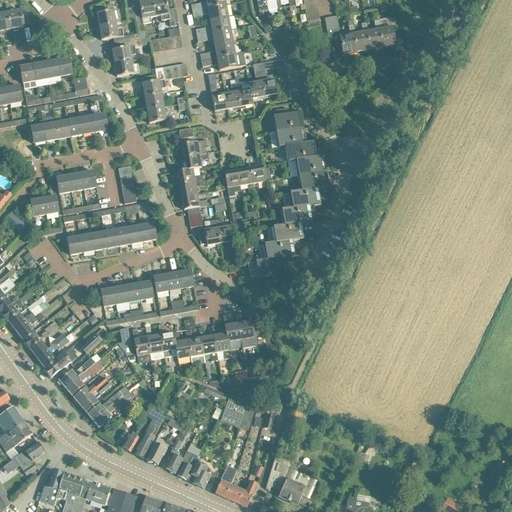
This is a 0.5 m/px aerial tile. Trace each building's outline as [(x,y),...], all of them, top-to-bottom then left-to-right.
[(165,0),(156,0),(153,1),(155,17),(161,17),(162,21),(169,20),(170,28),(177,27),(174,12),(174,10),(168,10),(165,0)] [(192,12),(226,6),(224,0),(206,0),(207,3),(191,6),(192,12)] [(256,0),(259,13),(277,10),(275,1),(276,1),(276,0),(256,0)] [(136,18),(136,21),(138,33),(145,32),(144,25),(151,23),(150,18),(155,17),(153,1),(139,3),(142,17),(136,18)] [(304,5),(305,11),(318,8),(316,3),(304,5)] [(11,13),(8,14),(11,30),(13,30),(13,32),(19,31),(19,29),(24,28),(23,23),(29,22),(27,8),(24,6),(20,7),(21,11),(11,13)] [(209,15),(210,21),(228,18),(226,6),(192,12),(193,18),(209,15)] [(128,23),(136,21),(136,18),(134,8),(126,10),(128,23)] [(305,11),(306,17),(319,14),(318,8),(305,11)] [(97,15),(99,27),(116,25),(121,24),(120,21),(119,11),(97,15)] [(8,14),(0,14),(0,34),(7,33),(6,31),(7,31),(11,30),(8,14)] [(306,17),(307,23),(320,20),(319,14),(306,17)] [(196,31),(197,36),(230,30),(228,18),(210,21),(211,28),(196,31)] [(325,19),(329,42),(335,41),(333,34),(333,31),(331,18),(325,19)] [(391,19),(379,22),(380,30),(379,31),(382,49),(395,46),(392,29),(393,28),(391,19)] [(376,31),(368,32),(366,33),(370,51),(382,49),(379,31),(380,30),(379,22),(374,22),(376,31)] [(266,24),(262,28),(267,35),(272,31),(266,24)] [(363,33),(355,35),(353,35),(357,53),(370,51),(366,33),(368,32),(366,24),(362,25),(363,33)] [(116,25),(99,27),(101,41),(111,40),(113,40),(114,45),(121,44),(124,43),(140,40),(138,34),(123,37),(122,29),(117,30),(116,25)] [(349,27),(351,36),(340,38),(343,56),(357,53),(353,35),(355,35),(353,26),(349,27)] [(215,46),(235,42),(232,42),(231,36),(236,36),(237,34),(236,29),(230,30),(197,36),(198,43),(214,40),(215,46)] [(174,37),(177,50),(183,49),(180,36),(174,37)] [(168,38),(171,51),(177,50),(174,37),(168,38)] [(163,40),(165,52),(171,51),(168,38),(163,40)] [(122,49),(112,51),(115,64),(131,61),(130,56),(135,55),(134,47),(141,46),(140,40),(124,43),(125,49),(122,49)] [(157,41),(159,53),(165,52),(163,40),(157,41)] [(151,42),(153,54),(159,53),(157,41),(151,42)] [(201,62),(235,56),(233,44),(236,44),(235,42),(215,46),(216,53),(200,55),(201,62)] [(218,65),(219,71),(246,67),(243,54),(235,56),(201,62),(203,68),(218,65)] [(69,59),(57,61),(60,77),(72,75),(69,59)] [(57,61),(45,64),(48,80),(60,77),(57,61)] [(131,61),(115,64),(117,77),(139,74),(137,66),(132,67),(131,61)] [(264,64),(258,65),(264,98),(277,95),(274,80),(274,78),(273,75),(266,77),(265,71),(271,70),(270,63),(264,64)] [(35,82),(48,80),(45,64),(32,66),(35,82)] [(185,65),(178,66),(180,78),(188,77),(185,65)] [(250,91),(252,100),(264,98),(258,65),(253,66),(256,83),(249,85),(250,91)] [(23,84),(35,82),(32,66),(20,68),(23,84)] [(178,66),(170,67),(173,80),(180,78),(178,66)] [(170,67),(163,69),(165,81),(173,80),(170,67)] [(155,70),(158,82),(164,81),(165,81),(163,69),(155,70)] [(73,80),(74,86),(86,84),(85,78),(73,80)] [(184,87),(183,79),(175,80),(177,88),(178,87),(178,88),(184,87)] [(142,85),(144,98),(166,94),(164,81),(158,82),(142,85)] [(225,95),(227,111),(240,108),(235,81),(230,82),(232,94),(225,95)] [(235,81),(240,108),(253,106),(252,100),(250,91),(249,85),(250,91),(243,92),(241,83),(236,84),(236,81),(235,81)] [(210,89),(215,113),(227,111),(225,95),(218,96),(215,84),(210,85),(211,89),(210,89)] [(7,89),(10,105),(22,103),(19,87),(7,89)] [(0,90),(0,106),(10,105),(7,89),(0,90)] [(75,92),(76,93),(76,98),(88,96),(87,89),(75,92)] [(47,99),(39,100),(39,105),(52,102),(51,98),(51,94),(46,95),(47,99)] [(166,94),(144,98),(147,111),(164,108),(163,104),(168,103),(167,99),(166,94)] [(25,97),(27,107),(39,105),(39,100),(38,97),(34,98),(33,95),(25,97)] [(164,108),(147,111),(149,124),(171,120),(170,113),(169,107),(164,108)] [(276,117),(272,118),(275,133),(303,128),(301,113),(288,115),(287,109),(275,111),(276,117)] [(92,117),(95,133),(108,131),(105,115),(92,117)] [(80,120),(83,136),(95,133),(92,117),(80,120)] [(68,122),(71,138),(83,136),(80,120),(68,122)] [(56,124),(59,140),(71,138),(68,122),(56,124)] [(43,126),(46,142),(59,140),(56,124),(43,126)] [(31,129),(34,145),(46,142),(43,126),(31,129)] [(277,148),(306,143),(303,128),(275,133),(270,134),(272,149),(277,148)] [(192,129),(179,132),(181,140),(193,137),(192,129)] [(182,146),(184,159),(206,155),(205,150),(207,149),(205,142),(182,146)] [(306,143),(277,148),(277,149),(280,164),(295,162),(316,158),(315,150),(308,151),(306,143)] [(184,159),(186,171),(193,170),(201,169),(200,162),(209,160),(208,158),(212,158),(212,154),(206,155),(184,159)] [(295,162),(297,176),(326,171),(325,164),(318,165),(316,158),(295,162)] [(118,170),(119,177),(131,174),(130,167),(118,170)] [(263,167),(250,169),(254,193),(255,193),(259,192),(258,184),(266,183),(265,182),(265,177),(263,167)] [(17,169),(14,172),(14,177),(20,182),(25,176),(17,169)] [(250,169),(237,172),(240,187),(247,186),(248,194),(254,193),(250,169)] [(177,173),(180,185),(203,181),(202,176),(194,177),(193,170),(186,171),(177,173)] [(326,171),(297,176),(300,192),(318,189),(329,187),(328,179),(326,171)] [(94,172),(81,175),(84,191),(96,189),(94,172)] [(233,188),(240,187),(237,172),(224,174),(229,198),(234,197),(233,188)] [(119,177),(121,184),(133,182),(131,174),(119,177)] [(81,175),(69,177),(72,193),(84,191),(81,175)] [(69,177),(56,179),(59,195),(72,193),(69,177)] [(180,185),(182,198),(197,195),(196,188),(204,187),(203,181),(180,185)] [(121,184),(122,191),(134,189),(133,182),(121,184)] [(122,191),(123,198),(135,196),(134,189),(122,191)] [(300,192),(289,194),(292,210),(309,206),(309,205),(320,203),(319,196),(318,189),(300,192)] [(0,212),(1,212),(12,196),(6,192),(2,197),(0,195),(0,212)] [(187,210),(188,216),(200,214),(199,208),(208,207),(207,201),(198,203),(197,195),(182,198),(184,211),(187,210)] [(123,198),(125,205),(136,203),(135,196),(123,198)] [(56,197),(43,200),(46,216),(58,213),(56,197)] [(46,216),(43,200),(31,202),(33,218),(46,216)] [(137,206),(139,214),(151,212),(150,204),(137,206)] [(126,213),(125,213),(127,220),(132,219),(131,215),(139,214),(137,206),(125,208),(126,213)] [(292,210),(281,212),(283,226),(300,223),(301,224),(312,222),(311,219),(310,212),(309,206),(292,210)] [(28,228),(13,211),(8,216),(7,217),(17,226),(24,231),(28,228)] [(188,216),(189,222),(201,220),(200,214),(188,216)] [(189,222),(190,229),(203,227),(201,220),(189,222)] [(221,220),(215,221),(220,245),(233,242),(230,227),(223,228),(221,220)] [(204,229),(198,230),(201,246),(207,245),(207,247),(220,245),(215,221),(210,222),(212,230),(205,232),(204,229)] [(283,226),(272,228),(275,243),(292,241),(303,239),(303,235),(301,228),(301,224),(300,223),(283,226)] [(241,224),(234,225),(236,234),(243,232),(241,224)] [(153,225),(141,227),(144,243),(156,241),(153,225)] [(141,227),(129,229),(132,245),(144,243),(141,227)] [(129,229),(116,231),(119,247),(132,245),(129,229)] [(116,231),(104,234),(107,250),(119,247),(116,231)] [(104,234),(92,236),(95,252),(107,250),(104,234)] [(92,236),(80,238),(82,254),(95,252),(92,236)] [(67,240),(68,246),(70,256),(82,254),(80,238),(67,240)] [(241,239),(236,245),(242,249),(246,243),(241,239)] [(275,243),(263,245),(264,251),(266,261),(283,258),(295,256),(294,252),(292,244),(292,241),(275,243)] [(255,263),(248,264),(251,279),(257,278),(286,273),(285,268),(284,261),(283,258),(266,261),(255,263)] [(0,286),(1,286),(10,278),(16,273),(8,264),(5,267),(10,272),(0,280),(0,286)] [(191,272),(178,274),(181,290),(194,288),(191,272)] [(178,274),(166,276),(169,292),(181,290),(178,274)] [(153,278),(155,288),(156,294),(169,292),(166,276),(153,278)] [(10,278),(0,286),(0,302),(5,298),(0,291),(0,289),(3,288),(4,289),(8,286),(13,282),(10,278)] [(150,283),(138,285),(141,301),(153,299),(150,283)] [(138,285),(125,287),(128,303),(141,301),(138,285)] [(125,287),(113,290),(116,306),(128,303),(125,287)] [(101,292),(102,302),(104,308),(116,306),(113,290),(101,292)] [(0,302),(0,314),(0,315),(19,300),(26,294),(24,291),(12,300),(13,302),(10,305),(5,298),(0,302)] [(8,322),(9,323),(20,314),(19,314),(18,314),(13,308),(16,306),(18,307),(22,304),(22,305),(32,298),(28,293),(27,295),(26,294),(19,300),(15,304),(11,306),(0,315),(7,323),(8,322)] [(9,323),(16,333),(28,324),(31,322),(36,318),(35,317),(49,306),(45,301),(46,300),(43,297),(34,304),(28,309),(32,314),(28,317),(27,316),(24,319),(20,314),(9,323)] [(171,307),(172,311),(173,315),(185,313),(184,309),(184,304),(171,307)] [(130,314),(132,323),(144,320),(143,316),(142,316),(142,312),(130,314)] [(41,313),(36,317),(40,322),(45,318),(41,313)] [(118,320),(119,325),(132,323),(130,314),(123,316),(124,319),(118,320)] [(241,314),(236,315),(238,324),(241,341),(242,348),(258,345),(256,338),(260,338),(258,323),(251,324),(251,322),(243,323),(241,314)] [(223,317),(226,335),(228,343),(241,341),(238,324),(230,326),(228,316),(223,317)] [(89,322),(93,327),(98,322),(94,318),(89,322)] [(29,351),(30,351),(41,342),(59,328),(55,322),(44,330),(46,332),(42,336),(43,337),(40,340),(34,332),(23,341),(23,342),(29,351)] [(23,341),(34,332),(28,324),(16,333),(23,341)] [(171,351),(176,350),(173,334),(165,335),(163,325),(158,326),(160,336),(164,359),(172,357),(171,351)] [(211,327),(213,337),(218,362),(231,359),(228,343),(226,335),(218,336),(216,326),(211,327)] [(151,361),(164,359),(160,336),(152,338),(150,328),(145,329),(147,338),(150,355),(151,361)] [(199,329),(200,339),(203,356),(210,355),(211,363),(218,362),(213,337),(205,338),(203,328),(199,329)] [(127,329),(119,331),(121,344),(117,345),(126,357),(132,356),(127,329)] [(96,336),(101,342),(107,336),(102,330),(96,336)] [(137,330),(132,331),(138,365),(150,362),(149,355),(150,355),(147,338),(139,340),(137,330)] [(190,358),(192,366),(205,364),(203,356),(200,339),(192,340),(191,331),(186,331),(187,341),(190,358)] [(178,360),(190,358),(187,341),(179,343),(178,333),(173,334),(176,350),(178,360)] [(96,336),(81,349),(86,355),(101,342),(96,336)] [(37,360),(44,369),(55,360),(52,356),(69,343),(66,338),(56,345),(37,360)] [(37,345),(30,351),(33,355),(37,360),(56,345),(54,342),(49,346),(50,347),(47,350),(41,342),(37,345)] [(117,346),(114,349),(117,352),(116,354),(120,358),(123,355),(117,346)] [(44,371),(50,379),(58,373),(71,363),(64,354),(55,360),(44,369),(45,370),(44,371)] [(120,358),(118,359),(123,364),(128,360),(123,355),(120,358)] [(59,382),(65,389),(87,371),(95,364),(91,360),(74,374),(72,371),(59,382)] [(65,389),(72,397),(85,386),(82,383),(91,375),(92,377),(100,371),(100,370),(102,368),(98,363),(95,365),(95,364),(87,371),(65,389)] [(257,370),(249,371),(250,379),(258,377),(257,370)] [(73,399),(79,406),(107,382),(104,378),(89,391),(86,388),(73,399)] [(143,381),(138,385),(140,387),(142,390),(147,386),(143,381)] [(224,391),(222,381),(209,383),(209,386),(224,391)] [(79,406),(86,414),(99,403),(96,400),(111,387),(107,382),(79,406)] [(87,415),(93,422),(129,392),(125,388),(102,407),(100,404),(87,415)] [(204,388),(202,393),(215,398),(218,393),(204,388)] [(0,408),(10,402),(2,391),(0,393),(0,408)] [(129,392),(93,422),(99,429),(112,418),(109,415),(114,412),(118,417),(129,408),(126,404),(124,405),(123,404),(132,396),(129,392)] [(218,393),(215,398),(227,403),(230,397),(218,393)] [(221,422),(240,429),(241,424),(247,409),(249,403),(230,397),(227,403),(227,405),(221,422)] [(131,407),(136,412),(140,409),(136,404),(131,407)] [(287,418),(297,421),(304,423),(309,410),(292,404),(287,418)] [(13,408),(0,416),(0,424),(7,435),(24,423),(13,408)] [(134,455),(144,460),(155,439),(151,437),(152,435),(155,436),(166,418),(150,408),(145,416),(153,421),(142,439),(139,446),(134,455)] [(250,427),(255,412),(247,409),(241,424),(250,427)] [(267,415),(264,429),(271,431),(275,417),(267,415)] [(176,423),(184,427),(186,422),(179,418),(176,423)] [(255,418),(253,427),(260,428),(262,420),(255,418)] [(133,422),(134,424),(136,428),(142,426),(140,420),(133,422)] [(7,435),(0,439),(0,444),(6,453),(12,450),(24,441),(32,435),(24,423),(7,435)] [(291,426),(285,424),(282,436),(288,438),(291,426)] [(122,448),(131,453),(143,433),(138,430),(134,437),(130,434),(122,448)] [(165,445),(172,448),(176,441),(177,439),(172,436),(170,441),(167,440),(165,445)] [(172,448),(171,449),(173,450),(177,452),(178,451),(181,444),(176,441),(172,448)] [(377,441),(368,441),(368,450),(377,449),(377,441)] [(38,443),(30,449),(15,459),(23,472),(27,477),(38,469),(33,462),(45,453),(38,443)] [(146,461),(157,467),(163,457),(164,457),(167,451),(154,445),(146,461)] [(165,469),(175,475),(181,463),(183,460),(177,458),(180,453),(173,450),(167,461),(169,461),(165,469)] [(0,467),(11,460),(7,455),(3,458),(0,453),(0,467)] [(177,476),(177,477),(186,481),(192,468),(195,462),(196,462),(198,458),(187,453),(183,460),(181,463),(183,464),(181,468),(177,476)] [(367,456),(359,453),(355,461),(363,464),(367,456)] [(240,464),(248,467),(250,462),(242,458),(240,464)] [(275,459),(266,489),(270,492),(271,488),(277,491),(281,492),(278,498),(297,506),(301,497),(309,501),(314,489),(306,486),(308,481),(301,478),(299,483),(294,481),(293,483),(287,480),(290,470),(292,464),(284,462),(275,459)] [(186,481),(204,490),(211,477),(205,474),(208,468),(195,462),(192,468),(186,481)] [(254,476),(259,478),(263,469),(258,467),(254,476)] [(39,502),(52,506),(58,492),(64,474),(53,470),(47,487),(45,486),(39,502)] [(215,495),(224,499),(230,486),(227,484),(231,475),(226,473),(221,482),(215,495)] [(81,511),(83,510),(86,501),(91,483),(64,474),(58,492),(52,506),(54,507),(56,499),(66,502),(63,511),(81,511)] [(0,511),(2,511),(12,503),(0,482),(0,511)] [(110,490),(91,483),(86,501),(105,507),(110,490)] [(237,505),(246,509),(257,485),(251,483),(247,493),(243,492),(237,505)] [(224,499),(237,505),(243,492),(230,486),(224,499)] [(107,511),(132,511),(137,498),(114,491),(107,511)] [(140,511),(185,511),(186,511),(146,497),(140,511)] [(447,499),(440,510),(444,511),(458,511),(461,508),(447,499)] [(374,511),(373,510),(373,509),(372,508),(369,506),(370,505),(347,501),(345,511),(374,511)]
